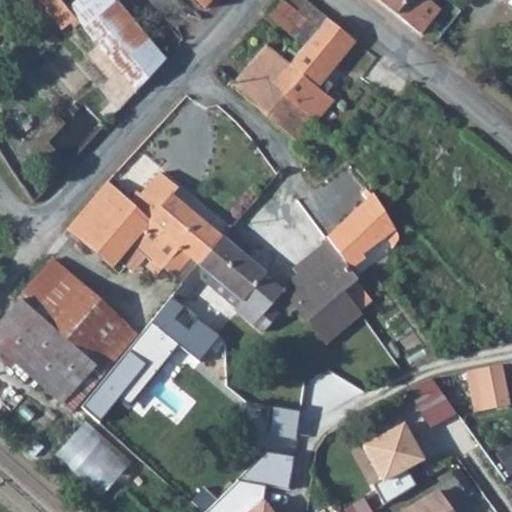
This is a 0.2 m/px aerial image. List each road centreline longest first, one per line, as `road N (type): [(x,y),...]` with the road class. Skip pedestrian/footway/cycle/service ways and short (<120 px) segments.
road 1 (unknown): [(268,511),(268,378),(289,187),(283,162),(262,138),(168,88)]
road 2 (residential): [(0,188),(31,232),(250,0)]
road 3 (residential): [(326,0),(511,144)]
